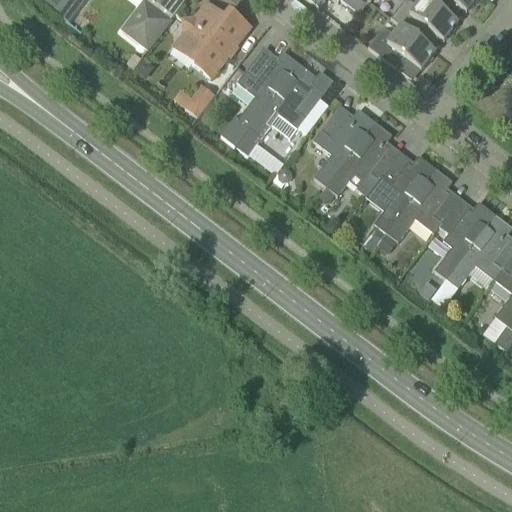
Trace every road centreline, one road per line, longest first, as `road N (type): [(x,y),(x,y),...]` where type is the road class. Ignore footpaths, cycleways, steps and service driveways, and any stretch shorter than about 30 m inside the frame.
road 1 (primary): [(511,459),(379,371),(33,102)]
road 2 (residential): [(423,121),(266,0)]
road 3 (residential): [(511,7),(423,121)]
